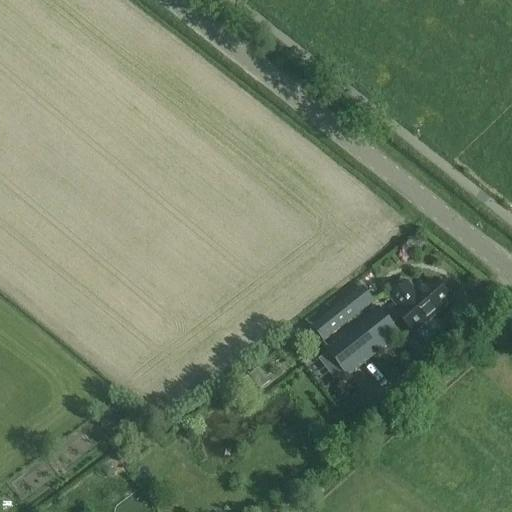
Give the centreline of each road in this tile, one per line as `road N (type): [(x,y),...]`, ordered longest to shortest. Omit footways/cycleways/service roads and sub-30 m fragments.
road 1 (tertiary): [(511,271),(173,0)]
road 2 (track): [(510,270),(498,292),(383,402)]
